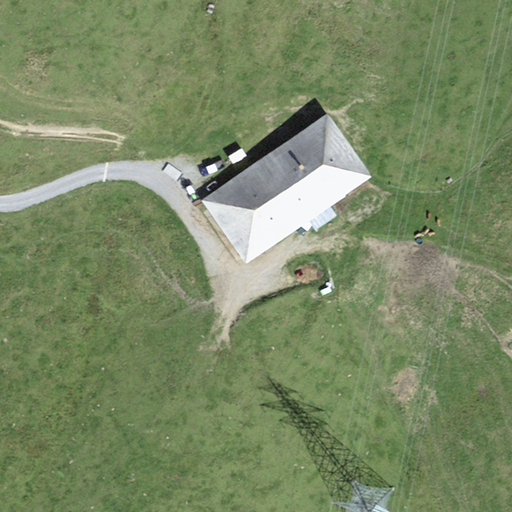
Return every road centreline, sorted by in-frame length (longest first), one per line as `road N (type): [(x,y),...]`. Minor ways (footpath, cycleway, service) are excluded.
road 1 (track): [(511,87),(465,159),(443,166),(413,173),(391,165),(329,107),(296,101),(229,126),(179,175)]
road 2 (track): [(511,269),(461,247),(379,238),(304,245),(240,284)]
road 3 (track): [(0,125),(120,138),(179,175)]
road 4 (track): [(179,175),(102,169),(0,203)]
road 5 (track): [(179,175),(204,242),(240,284)]
